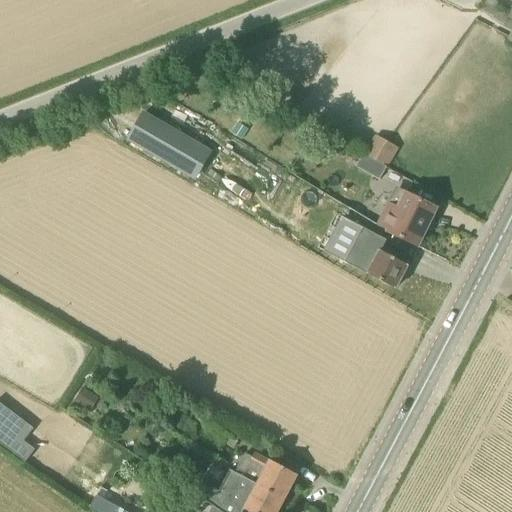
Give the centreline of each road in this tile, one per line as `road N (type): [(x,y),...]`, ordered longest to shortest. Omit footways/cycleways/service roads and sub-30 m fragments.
road 1 (primary): [(358,511),(511,212)]
road 2 (unclassified): [(0,119),(304,0)]
